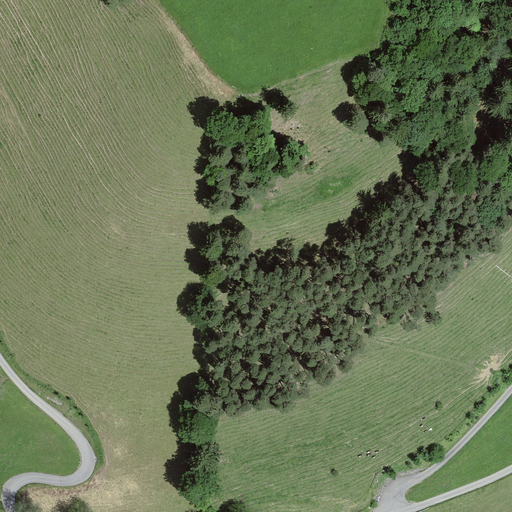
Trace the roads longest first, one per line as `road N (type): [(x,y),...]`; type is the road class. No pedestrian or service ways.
road 1 (unclassified): [(0,358),(79,438),(88,458),(78,478),(20,480),(9,493),(12,511)]
road 2 (track): [(511,388),(440,464),(398,490),(394,511)]
